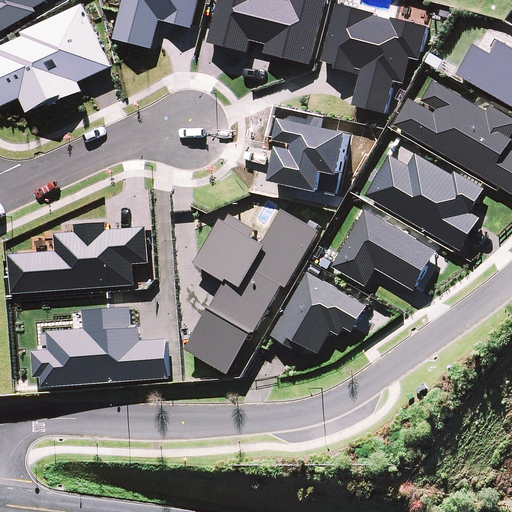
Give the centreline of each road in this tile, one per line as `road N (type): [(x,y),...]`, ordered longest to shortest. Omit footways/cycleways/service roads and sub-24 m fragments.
road 1 (residential): [(60,416),(193,422),(325,407),(511,278)]
road 2 (residential): [(191,130),(129,141),(0,198)]
road 3 (residential): [(60,416),(13,437),(5,504)]
